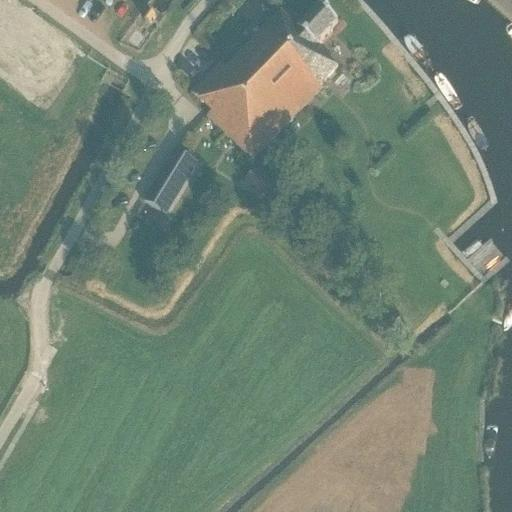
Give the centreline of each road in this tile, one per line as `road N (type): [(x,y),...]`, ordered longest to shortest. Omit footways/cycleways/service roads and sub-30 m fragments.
road 1 (unclassified): [(52,264),(142,108),(160,53),(211,0)]
road 2 (unclassified): [(52,264),(41,294),(37,373),(0,440)]
